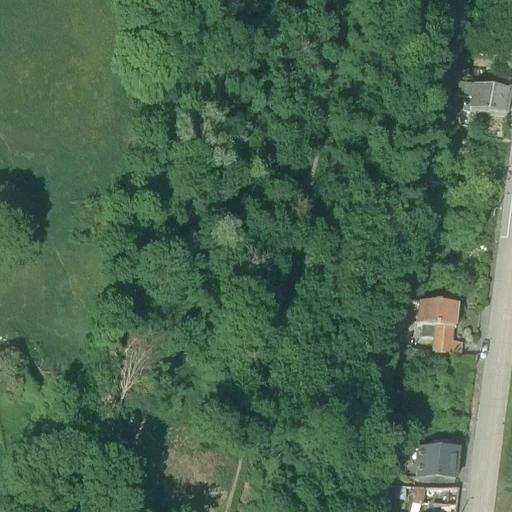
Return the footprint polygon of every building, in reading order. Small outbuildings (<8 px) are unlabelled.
[(469,46),(478,47),(485,48),(486,40),(469,38),(471,31),(453,28),(451,43),(462,45),(461,46),(464,47),(465,45),(469,46)] [(461,58),(462,47),(456,45),(454,57),(461,58)] [(465,45),(464,47),(462,47),(461,58),(476,60),(478,47),(469,46),(465,45)] [(476,60),(474,71),(511,78),(511,72),(511,52),(478,47),(476,60)] [(476,60),(461,58),(459,69),(474,71),(476,60)] [(438,290),(437,302),(436,317),(466,322),(468,308),(457,307),(459,293),(461,293),(464,270),(423,265),(421,288),(427,289),(438,290)] [(438,290),(427,289),(425,301),(437,302),(438,290)] [(423,410),(420,443),(461,447),(465,415),(423,410)] [(418,451),(416,466),(427,468),(429,452),(418,451)] [(408,511),(411,499),(412,492),(389,489),(385,511),(408,511)] [(413,511),(456,511),(458,497),(417,489),(416,500),(413,511)]
